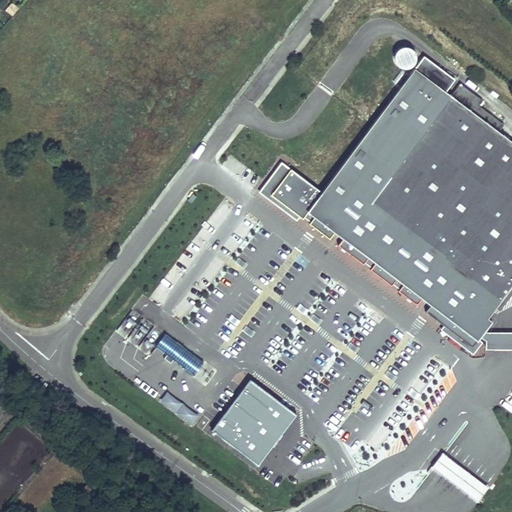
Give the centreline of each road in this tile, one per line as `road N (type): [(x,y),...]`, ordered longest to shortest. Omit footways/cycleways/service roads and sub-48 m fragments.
road 1 (residential): [(240,511),(42,368),(0,327)]
road 2 (unknown): [(470,368),(493,321),(370,224)]
